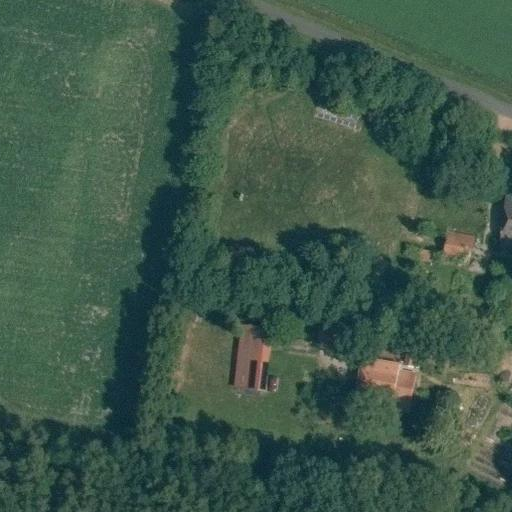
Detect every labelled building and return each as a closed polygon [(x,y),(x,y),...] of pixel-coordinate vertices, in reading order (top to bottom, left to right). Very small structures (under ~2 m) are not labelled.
[(511,199),(507,199),(501,248),(511,249),(511,199)] [(448,235),(444,265),(469,268),(473,239),(448,235)] [(406,245),(404,256),(427,262),(430,251),(406,245)] [(264,391),(272,328),(240,324),(231,387),(264,391)] [(350,351),(354,329),(323,324),(319,345),(350,351)] [(405,358),(403,370),(412,372),(414,359),(405,358)] [(409,416),(415,378),(397,374),(398,369),(364,363),(357,404),(386,409),(386,412),(409,416)]
